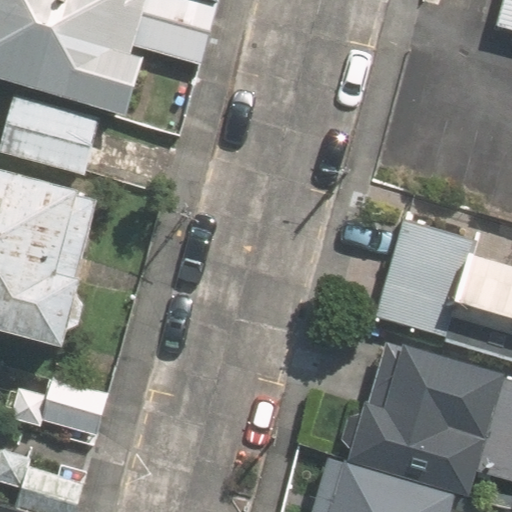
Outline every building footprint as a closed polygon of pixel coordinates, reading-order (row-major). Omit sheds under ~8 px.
[(0,0),(0,76),(130,115),(146,58),(134,55),(136,46),(200,65),(218,6),(195,0),(0,0)] [(511,24),(511,0),(498,0),(493,19),(511,24)] [(101,116),(17,92),(0,150),(85,173),(101,116)] [(80,277),(100,202),(79,196),(81,191),(0,169),(0,329),(67,347),(85,278),(80,277)] [(511,365),(511,266),(474,256),(478,243),(407,223),(378,328),(386,331),(511,365)] [(461,492),(473,496),(480,472),(511,480),(511,373),(384,338),(349,461),(461,492)] [(100,434),(111,394),(57,378),(52,396),(23,387),(14,418),(45,427),(47,420),(100,434)] [(20,507),(36,511),(77,511),(86,481),(33,467),(35,460),(4,451),(0,465),(0,483),(24,490),(20,507)] [(511,511),(511,509),(503,507),(501,511),(455,511),(461,492),(349,461),(329,456),(313,511),(511,511)]
